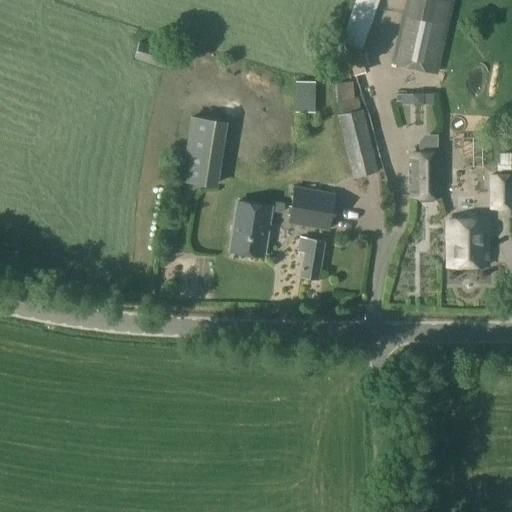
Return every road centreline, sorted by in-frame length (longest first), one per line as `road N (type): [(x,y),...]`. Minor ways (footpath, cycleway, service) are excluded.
road 1 (unclassified): [(375,334),(179,329),(0,303)]
road 2 (unclassified): [(379,511),(375,334)]
road 3 (unclassified): [(511,332),(375,334)]
